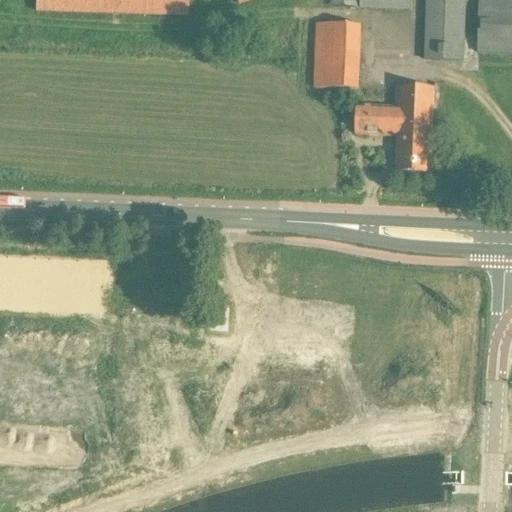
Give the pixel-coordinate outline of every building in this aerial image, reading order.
[(35,0),(35,11),(187,17),(187,0),(35,0)] [(360,0),(360,8),(412,10),(411,0),(360,0)] [(464,0),(427,0),(425,61),(462,62),(464,0)] [(511,2),(479,2),(478,54),(511,54),(511,2)] [(358,91),(360,27),(316,25),(314,90),(358,91)] [(435,90),(397,88),(396,109),(357,107),(356,136),(397,138),(396,173),(431,175),(435,90)] [(385,410),(418,412),(423,293),(392,292),(392,287),(384,287),(384,286),(350,284),(344,408),(377,410),(377,409),(385,409),(385,410)] [(0,316),(0,351),(12,352),(14,317),(0,316)] [(31,353),(33,318),(14,317),(12,352),(31,353)] [(33,318),(31,353),(50,354),(52,319),(33,318)] [(70,355),(71,340),(72,320),(52,319),(50,354),(70,355)] [(72,320),(71,340),(102,341),(116,391),(116,392),(142,385),(125,322),(72,320)] [(142,385),(116,392),(116,391),(105,394),(110,414),(147,404),(142,385)] [(153,423),(147,404),(110,414),(116,434),(153,423)] [(122,453),(158,443),(153,423),(116,434),(122,453)] [(164,464),(158,443),(122,453),(127,474),(164,464)] [(73,452),(53,462),(69,497),(87,488),(89,487),(73,452)] [(50,506),(69,497),(53,462),(33,472),(50,506)] [(37,511),(50,506),(33,472),(14,481),(28,511),(37,511)] [(28,511),(14,481),(0,487),(0,502),(4,511),(28,511)]
